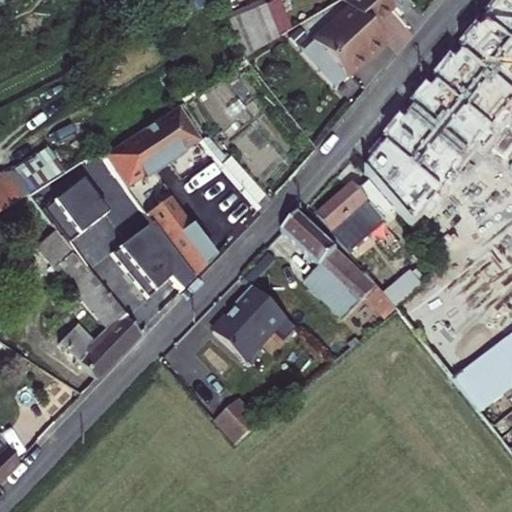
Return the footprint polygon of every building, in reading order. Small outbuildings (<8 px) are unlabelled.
[(171,21),(195,8),(190,0),(174,0),(163,6),(171,21)] [(370,28),(392,8),(385,0),(341,0),(352,12),(336,27),(333,23),(311,43),(345,79),(364,61),(384,43),(370,28)] [(511,0),(508,0),(367,169),(414,228),(511,109),(511,0)] [(385,0),(401,16),(412,6),(405,0),(385,0)] [(278,39),(262,1),(245,8),(261,49),(278,39)] [(243,59),(261,49),(245,8),(235,13),(225,17),(243,59)] [(178,110),(102,160),(124,191),(154,171),(155,172),(199,141),(178,110)] [(226,161),(207,139),(202,144),(221,166),(226,161)] [(221,166),(255,206),(264,197),(229,158),(226,161),(221,166)] [(42,187),(30,166),(17,174),(29,196),(42,187)] [(29,196),(17,174),(0,184),(0,188),(11,207),(27,197),(29,196)] [(40,210),(64,245),(104,217),(80,183),(40,210)] [(316,218),(344,250),(350,245),(346,240),(363,226),(368,232),(382,219),(353,186),(335,202),(316,218)] [(0,213),(11,207),(0,188),(0,213)] [(171,256),(191,282),(212,260),(168,199),(143,217),(145,220),(150,226),(171,256)] [(304,285),(344,322),(360,305),(349,295),(364,277),(300,217),(289,227),(282,234),(319,269),(304,285)] [(180,295),(191,282),(171,256),(150,226),(148,224),(110,255),(147,299),(169,281),(180,295)] [(350,245),(353,248),(370,234),(368,232),(363,226),(346,240),(350,245)] [(108,333),(94,347),(75,328),(58,345),(94,381),(107,367),(139,334),(126,319),(87,273),(87,274),(72,255),(58,237),(38,254),(108,333)] [(378,289),(384,296),(404,281),(388,263),(369,279),(378,289)] [(404,281),(415,295),(423,288),(412,274),(404,281)] [(384,296),(395,310),(415,295),(404,281),(384,296)] [(286,320),(252,288),(233,309),(236,311),(228,320),(227,319),(213,335),(246,364),(286,320)] [(367,297),(385,319),(395,310),(384,296),(378,289),(367,297)] [(453,382),(480,416),(511,390),(511,341),(510,339),(453,382)] [(237,446),(260,426),(239,402),(216,422),(237,446)] [(0,480),(17,465),(2,443),(0,445),(0,480)]
